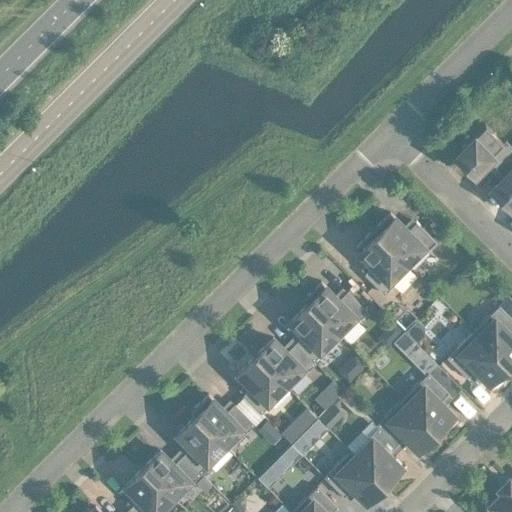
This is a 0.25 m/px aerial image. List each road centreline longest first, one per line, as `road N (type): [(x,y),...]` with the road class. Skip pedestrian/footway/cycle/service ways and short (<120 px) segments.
road 1 (residential): [(390,132),(10,511)]
road 2 (primary): [(0,169),(170,0)]
road 3 (residential): [(511,255),(390,132)]
road 4 (residential): [(511,11),(390,132)]
road 5 (residential): [(408,511),(511,408)]
